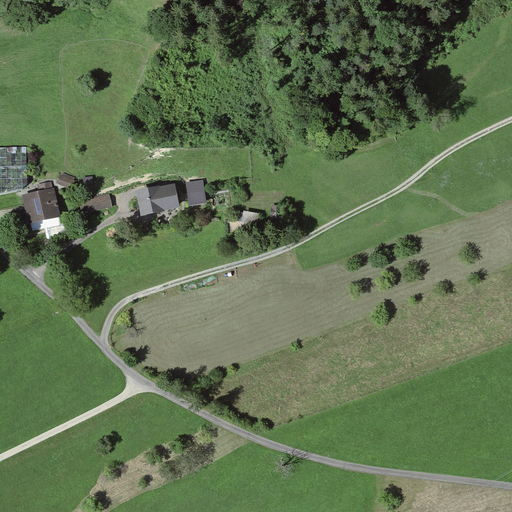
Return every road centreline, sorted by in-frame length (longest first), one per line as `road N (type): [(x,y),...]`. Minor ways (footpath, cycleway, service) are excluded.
road 1 (residential): [(511,488),(339,463),(208,418),(141,383),(0,247)]
road 2 (track): [(102,345),(111,314),(134,296),(300,241),(511,119)]
road 3 (track): [(141,383),(0,456)]
